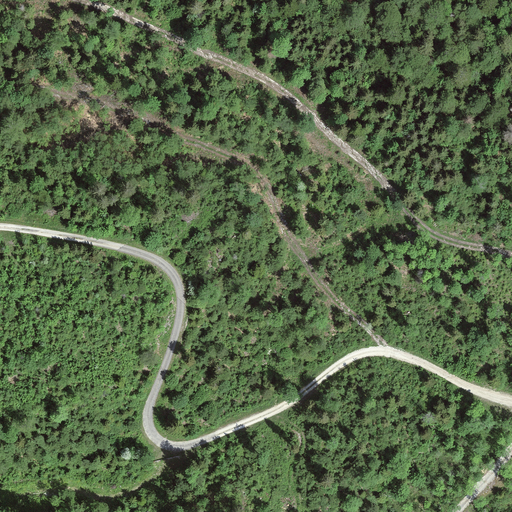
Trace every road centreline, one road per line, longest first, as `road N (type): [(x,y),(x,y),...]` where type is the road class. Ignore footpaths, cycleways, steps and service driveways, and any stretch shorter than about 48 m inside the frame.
road 1 (track): [(0,226),(121,247),(174,273),(176,325),(147,417),(164,444),(196,442),(287,404),(361,353),(397,353),(511,401)]
road 2 (track): [(511,255),(417,223),(363,161),(272,82),(82,0)]
